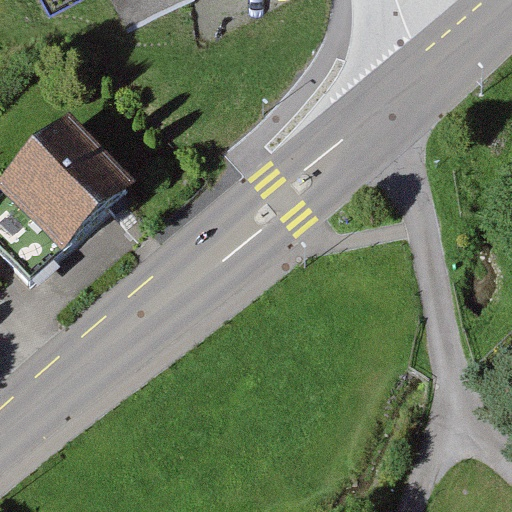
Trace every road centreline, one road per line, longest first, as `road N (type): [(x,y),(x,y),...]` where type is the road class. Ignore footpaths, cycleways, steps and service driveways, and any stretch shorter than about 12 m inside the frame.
road 1 (secondary): [(410,90),(0,435)]
road 2 (residential): [(410,90),(410,150),(462,413)]
road 3 (secondary): [(511,3),(410,90)]
